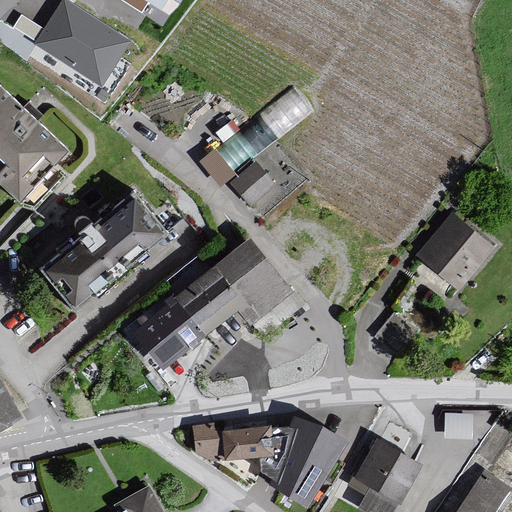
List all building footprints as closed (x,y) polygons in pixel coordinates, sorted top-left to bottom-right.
[(68,0),(58,0),(33,41),(100,84),(129,38),(68,0)] [(122,0),(142,12),(149,1),(159,7),(163,0),(122,0)] [(307,107),(295,90),(221,147),(240,171),(307,107)] [(56,150),(0,99),(0,199),(10,209),(56,150)] [(258,157),(233,180),(253,202),(278,179),(258,157)] [(168,232),(131,186),(40,264),(73,305),(168,232)] [(489,251),(444,215),(408,260),(453,296),(489,251)] [(289,282),(247,229),(132,320),(165,362),(247,296),(261,313),(289,282)] [(376,324),(398,350),(420,331),(398,305),(376,324)] [(0,420),(21,409),(0,370),(0,420)] [(445,433),(489,432),(489,405),(444,406),(445,433)] [(334,438),(288,414),(263,485),(295,507),(334,438)] [(264,455),(260,423),(213,428),(212,422),(182,421),(185,455),(214,455),(214,460),(264,455)] [(413,460),(367,436),(345,476),(391,503),(413,460)] [(499,486),(476,466),(443,511),(495,511),(486,506),(499,486)] [(111,511),(155,511),(138,481),(108,500),(111,511)] [(0,511),(11,511),(14,511),(0,488),(0,511)]
